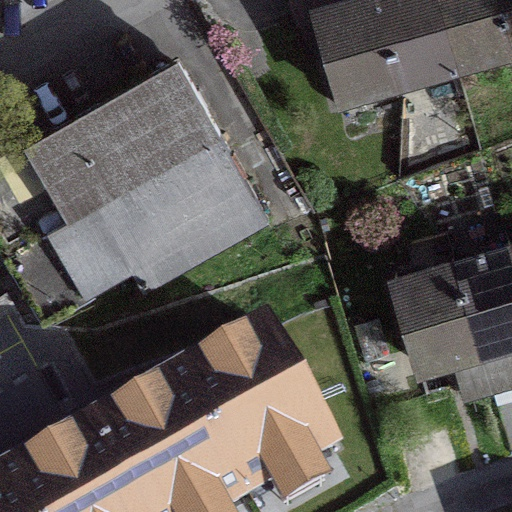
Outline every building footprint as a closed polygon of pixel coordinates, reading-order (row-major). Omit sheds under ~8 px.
[(336,99),(511,51),(511,0),(289,0),(296,24),(315,19),(336,99)] [(174,56),(28,134),(72,216),(47,228),(82,289),(129,263),(139,281),(260,217),(174,56)] [(47,228),(0,255),(36,316),(82,289),(47,228)] [(501,339),(511,335),(511,244),(397,276),(420,361),(436,357),(458,351),(468,389),(511,377),(501,339)] [(15,473),(0,482),(0,511),(210,511),(329,443),(263,329),(15,473)]
